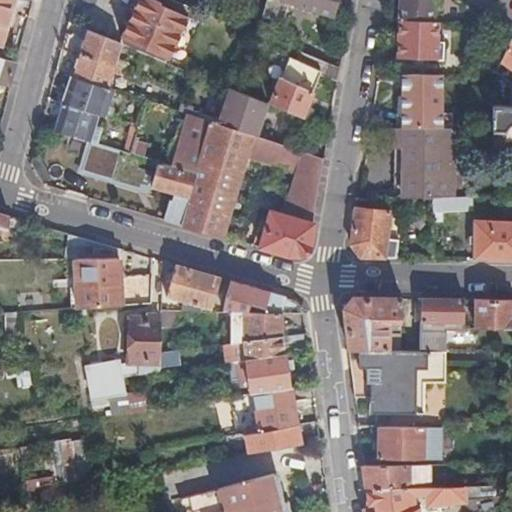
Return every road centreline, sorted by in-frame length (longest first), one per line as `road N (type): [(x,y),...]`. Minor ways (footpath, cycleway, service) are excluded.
road 1 (unclassified): [(326,281),(0,194)]
road 2 (residential): [(326,281),(370,0)]
road 3 (residential): [(350,511),(326,281)]
road 4 (unclassified): [(511,280),(326,281)]
road 5 (unclassified): [(0,177),(48,0)]
